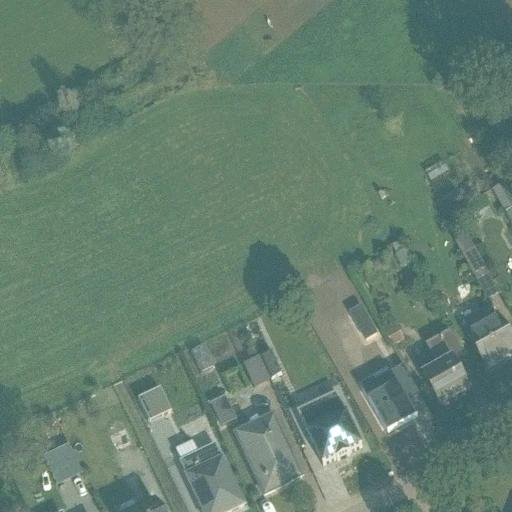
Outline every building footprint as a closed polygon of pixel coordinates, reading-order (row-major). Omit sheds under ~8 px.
[(423,254),(410,257),(414,278),(428,275),(423,254)] [(348,274),(331,283),(337,295),(354,285),(348,274)] [(489,372),(511,358),(511,342),(500,321),(470,338),(489,372)] [(256,367),(267,391),(283,384),(272,360),(256,367)] [(443,412),(477,395),(459,360),(425,377),(443,412)] [(325,467),(364,449),(336,389),(307,402),(320,431),(310,435),(325,467)] [(262,499),(302,480),(272,415),(232,433),(262,499)] [(132,474),(154,469),(146,431),(123,436),(132,474)] [(199,511),(235,511),(242,509),(213,448),(177,465),(199,511)] [(158,511),(153,500),(126,511),(158,511)]
